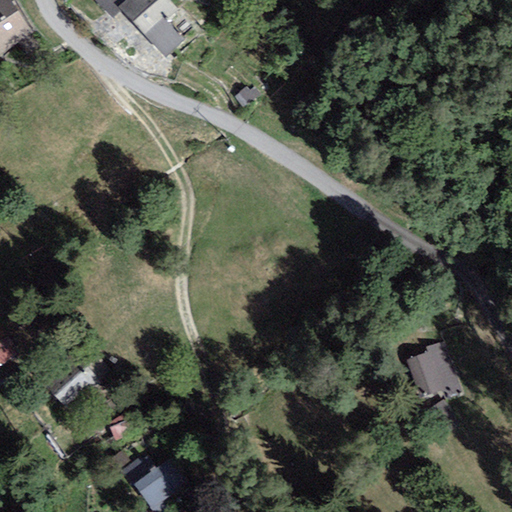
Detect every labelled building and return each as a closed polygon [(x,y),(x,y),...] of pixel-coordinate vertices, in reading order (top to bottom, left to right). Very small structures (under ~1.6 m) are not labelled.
[(9,0),(8,0),(0,6),(0,57),(33,32),(9,0)] [(139,7),(133,0),(100,0),(120,23),(130,14),(139,7)] [(201,30),(172,0),(146,0),(139,7),(130,14),(172,58),(201,30)] [(443,344),(408,358),(424,399),(459,386),(443,344)] [(48,392),(78,416),(102,387),(72,363),(48,392)] [(130,483),(162,511),(190,481),(157,452),(130,483)]
